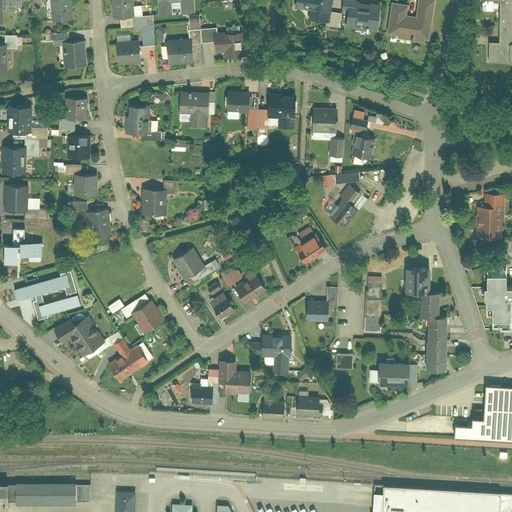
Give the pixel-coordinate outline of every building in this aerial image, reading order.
[(72,0),(50,0),(51,20),(74,19),(72,0)] [(132,0),(110,0),(112,16),(134,14),(132,0)] [(193,0),(157,0),(159,16),(173,15),(172,1),(181,1),(182,12),(195,11),(193,0)] [(295,0),(295,7),(310,10),(309,18),(330,22),(333,0),(295,0)] [(355,0),(343,0),(342,12),(348,13),(345,28),(377,32),(381,3),(369,1),(369,3),(355,1),(355,0)] [(437,0),(421,0),(419,16),(408,14),(410,1),(399,0),(391,0),(386,36),(431,42),(437,0)] [(511,8),(507,8),(506,0),(474,0),(474,8),(494,8),(493,59),(504,58),(511,63),(511,8)] [(237,31),(214,33),(215,52),(224,52),(224,59),(245,58),(244,40),(237,41),(237,31)] [(191,37),(166,39),(167,50),(168,63),(193,61),(191,37)] [(63,41),(65,67),(86,65),(84,39),(63,41)] [(139,39),(116,40),(118,62),(140,61),(139,39)] [(216,90),(180,90),(180,120),(189,120),(189,127),(211,128),(211,112),(215,112),(216,90)] [(249,91),(225,91),(226,112),(249,112),(249,91)] [(297,93),(268,92),(267,116),(297,116),(297,93)] [(89,97),(68,97),(66,119),(67,119),(87,118),(89,97)] [(31,104),(7,103),(6,114),(11,114),(11,130),(31,130),(31,104)] [(129,116),(125,116),(126,133),(151,133),(150,105),(129,105),(129,116)] [(337,110),(312,109),(311,132),(336,133),(337,110)] [(376,136),(354,133),(352,152),(374,155),(376,136)] [(92,136),(67,135),(67,157),(92,158),(92,136)] [(3,147),(3,172),(25,173),(26,148),(3,147)] [(99,175),(75,174),(74,196),(98,194),(99,175)] [(343,199),(331,215),(346,227),(360,207),(353,200),(362,192),(348,183),(338,196),(343,199)] [(27,187),(6,186),(6,212),(27,212),(27,187)] [(142,188),(143,212),(167,213),(168,188),(142,188)] [(475,235),(503,237),(505,193),(484,192),(483,205),(477,204),(475,235)] [(110,208),(85,211),(91,237),(113,233),(110,208)] [(327,247),(315,233),(296,249),(308,263),(327,247)] [(44,241),(26,242),(26,255),(29,255),(30,261),(40,260),(40,253),(44,253),(44,241)] [(19,244),(3,245),(3,265),(19,265),(19,244)] [(172,257),(188,285),(209,273),(193,245),(172,257)] [(489,300),(489,326),(511,326),(511,276),(508,277),(508,257),(484,257),(485,279),(482,279),(482,293),(486,293),(486,300),(489,300)] [(408,263),(407,287),(421,288),(430,288),(431,263),(408,263)] [(65,292),(30,301),(35,323),(52,318),(51,314),(82,305),(72,269),(66,273),(69,284),(64,286),(65,292)] [(254,270),(234,284),(247,302),(267,288),(254,270)] [(66,273),(15,290),(19,302),(64,286),(69,284),(66,273)] [(382,277),(364,277),(362,331),(380,332),(382,277)] [(328,284),(328,298),(328,303),(337,304),(337,284),(328,284)] [(421,288),(421,312),(427,312),(440,312),(440,288),(430,288),(421,288)] [(224,291),(211,301),(224,319),(238,309),(224,291)] [(328,298),(307,298),(307,319),(324,319),(328,319),(328,303),(328,298)] [(164,321),(152,301),(131,313),(144,331),(164,321)] [(86,311),(56,330),(64,343),(72,338),(82,354),(104,341),(86,311)] [(427,312),(426,338),(446,339),(447,312),(440,312),(427,312)] [(334,319),(324,319),(323,328),(334,329),(334,319)] [(292,334),(263,333),(262,355),(274,356),(274,374),(291,374),(292,334)] [(426,338),(426,352),(446,352),(446,339),(426,338)] [(120,355),(108,363),(118,379),(151,358),(141,341),(130,348),(125,341),(115,347),(120,355)] [(355,353),(334,352),(334,368),(355,368),(355,353)] [(426,352),(426,369),(446,369),(446,352),(426,352)] [(418,381),(419,361),(410,361),(410,358),(378,358),(378,381),(418,381)] [(237,361),(220,361),(220,396),(227,396),(227,392),(250,392),(251,369),(237,368),(237,361)] [(212,385),(192,384),(191,403),(212,404),(212,385)] [(511,387),(486,386),(484,418),(472,417),(472,425),(455,423),(454,437),(511,440),(511,387)] [(322,395),(296,395),(296,415),(321,416),(322,395)] [(283,398),(263,397),(262,418),(282,419),(283,398)] [(0,500),(6,501),(6,497),(14,497),(14,480),(6,480),(6,478),(0,477),(0,500)] [(14,497),(14,501),(75,501),(75,499),(90,499),(90,481),(75,481),(75,478),(14,478),(14,480),(14,497)] [(382,511),(511,511),(511,505),(511,489),(382,482),(382,488),(373,488),(372,511),(382,511)] [(134,511),(135,488),(116,488),(116,511),(134,511)] [(191,511),(192,502),(171,501),(170,511),(191,511)]
